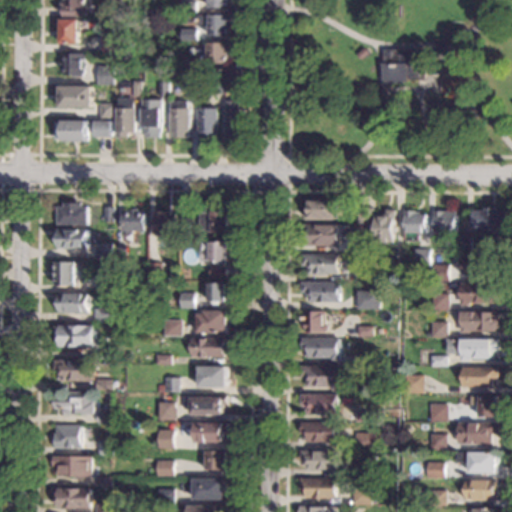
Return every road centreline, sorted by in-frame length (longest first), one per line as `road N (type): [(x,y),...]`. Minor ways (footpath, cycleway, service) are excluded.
road 1 (residential): [(20,511),(27,0)]
road 2 (residential): [(269,511),(272,175)]
road 3 (residential): [(272,175),(0,171)]
road 4 (residential): [(511,175),(272,175)]
road 5 (residential): [(272,175),(272,0)]
